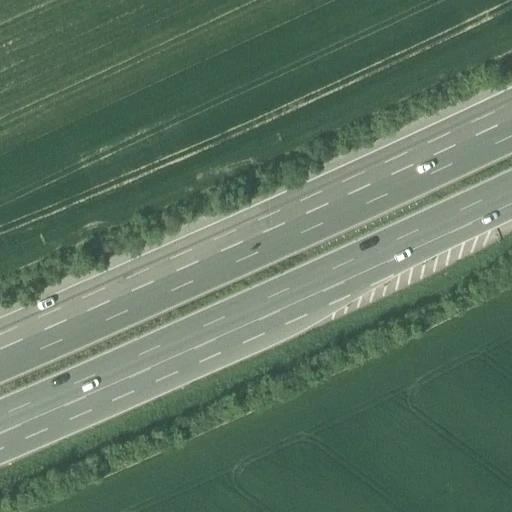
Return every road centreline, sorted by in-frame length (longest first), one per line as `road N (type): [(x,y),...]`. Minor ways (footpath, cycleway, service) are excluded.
road 1 (motorway): [(511,128),(281,240),(0,357)]
road 2 (motorway): [(0,422),(511,196)]
